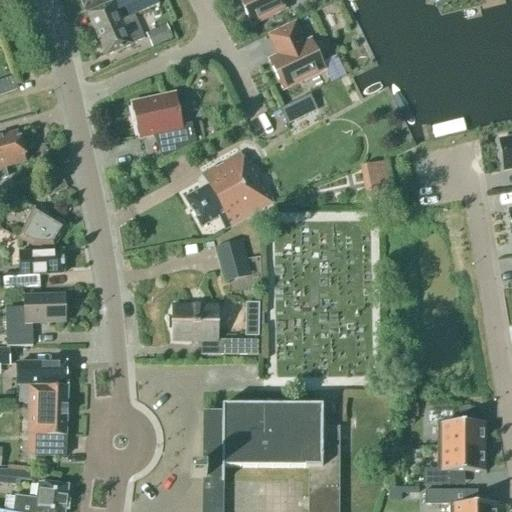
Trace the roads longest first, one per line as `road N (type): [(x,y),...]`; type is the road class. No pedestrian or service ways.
road 1 (unclassified): [(121,422),(116,324),(74,101)]
road 2 (residential): [(511,429),(463,159)]
road 3 (residential): [(74,101),(217,43)]
